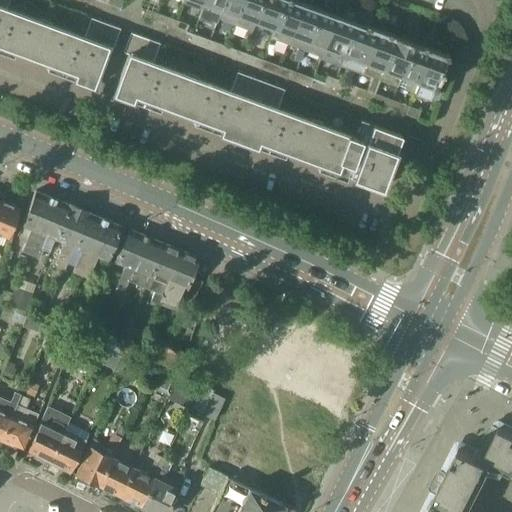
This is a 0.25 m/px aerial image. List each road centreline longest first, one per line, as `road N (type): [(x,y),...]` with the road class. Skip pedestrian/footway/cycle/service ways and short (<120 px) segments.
road 1 (residential): [(480,0),(484,19),(410,211),(0,71)]
road 2 (tertiary): [(433,324),(0,129)]
road 3 (tertiary): [(340,511),(433,324)]
road 4 (tertiary): [(433,324),(504,162)]
